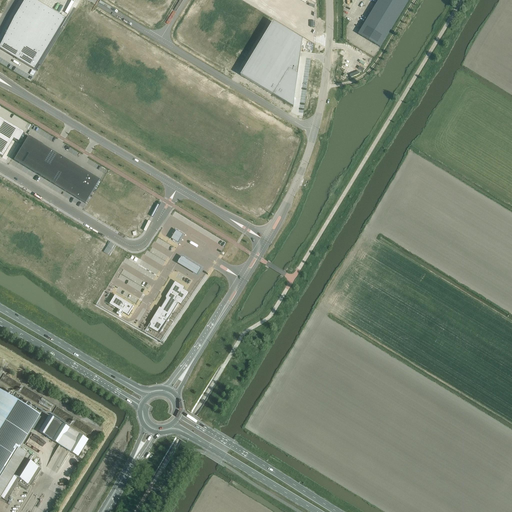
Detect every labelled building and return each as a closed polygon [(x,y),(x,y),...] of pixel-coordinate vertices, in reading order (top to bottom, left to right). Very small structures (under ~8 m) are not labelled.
[(3,43),(0,47),(0,49),(6,53),(14,55),(18,58),(17,60),(35,71),(61,28),(56,25),(61,16),(34,0),(25,0),(15,18),(3,43)] [(379,0),(358,34),(380,47),(408,0),(379,0)] [(282,25),(250,78),(302,110),(312,43),(282,25)] [(0,119),(0,156),(2,158),(13,140),(18,143),(23,134),(0,119)] [(100,180),(28,136),(14,160),(86,204),(100,180)] [(104,182),(89,206),(129,231),(144,207),(141,205),(104,182)] [(176,284),(149,328),(157,332),(157,333),(158,333),(159,333),(160,333),(161,332),(162,332),(163,330),(168,322),(169,320),(186,291),(176,284)] [(115,296),(110,304),(120,311),(119,313),(122,315),(123,313),(129,316),(134,307),(115,296)] [(0,391),(0,498),(7,502),(17,484),(27,490),(29,486),(30,487),(41,469),(31,463),(33,459),(16,448),(37,414),(20,404),(24,398),(17,394),(13,399),(0,391)] [(87,439),(50,417),(40,433),(60,445),(61,443),(71,450),(70,452),(77,456),(87,439)]
